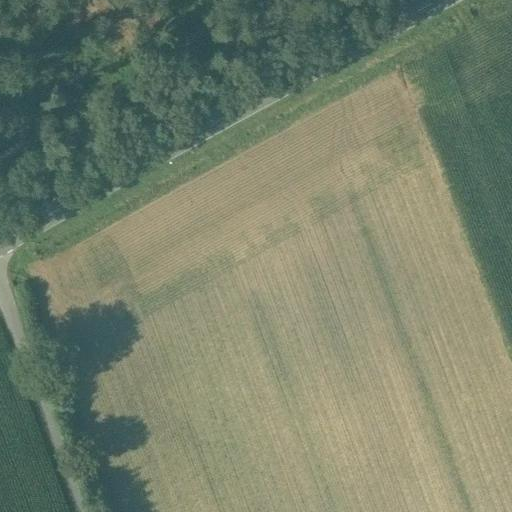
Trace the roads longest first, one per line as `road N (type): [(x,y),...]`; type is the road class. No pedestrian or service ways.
road 1 (tertiary): [(436,0),(0,244)]
road 2 (unclassified): [(0,301),(76,511)]
